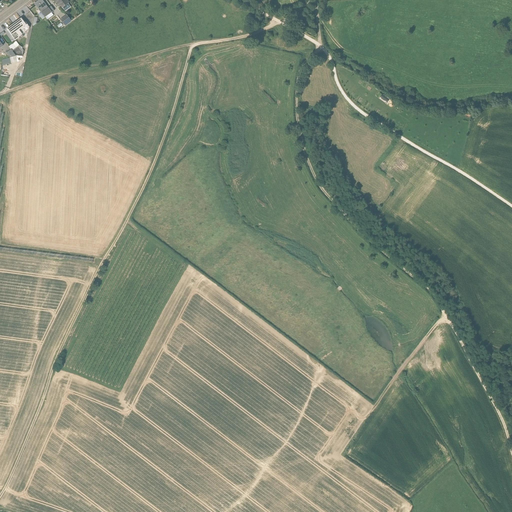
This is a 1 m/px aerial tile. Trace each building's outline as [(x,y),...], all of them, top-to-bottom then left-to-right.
[(45,18),(51,13),(54,11),(50,7),(48,9),(40,0),(34,5),(41,14),(44,18),(45,18)] [(52,0),(59,8),(60,7),(61,9),(62,9),(67,4),(68,3),(65,0),(52,0)] [(67,4),(62,9),(64,12),(70,8),(67,4)] [(66,15),(60,20),(65,27),(71,22),(66,15)] [(20,19),(6,30),(14,40),(15,40),(28,30),(29,29),(29,28),(25,23),(24,24),(20,19)] [(16,41),(9,46),(11,49),(6,52),(13,63),(18,60),(18,59),(25,54),(16,41)]
